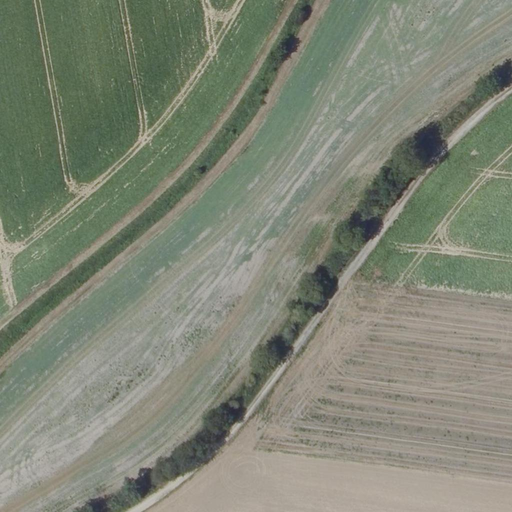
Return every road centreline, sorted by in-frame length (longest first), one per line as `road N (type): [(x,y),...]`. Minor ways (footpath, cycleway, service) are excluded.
road 1 (track): [(131,511),(217,449),(416,185),(511,89)]
road 2 (track): [(299,0),(229,121),(147,214),(0,333)]
